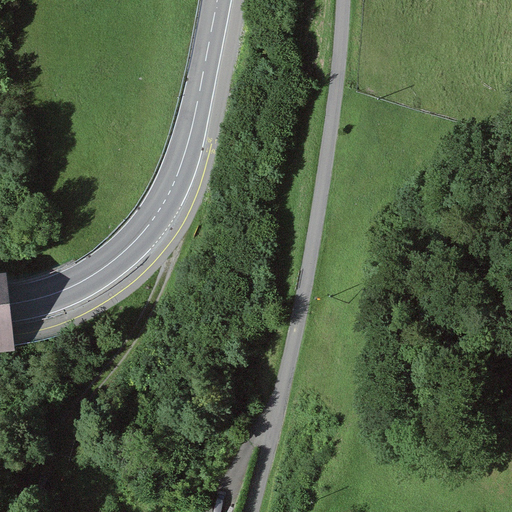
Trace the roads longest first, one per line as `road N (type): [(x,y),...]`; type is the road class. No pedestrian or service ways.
road 1 (unclassified): [(344,0),(313,249),(254,511)]
road 2 (tertiary): [(0,310),(65,294),(99,274),(158,214),(182,168),(217,0)]
road 3 (track): [(158,214),(170,263),(138,334),(43,440)]
